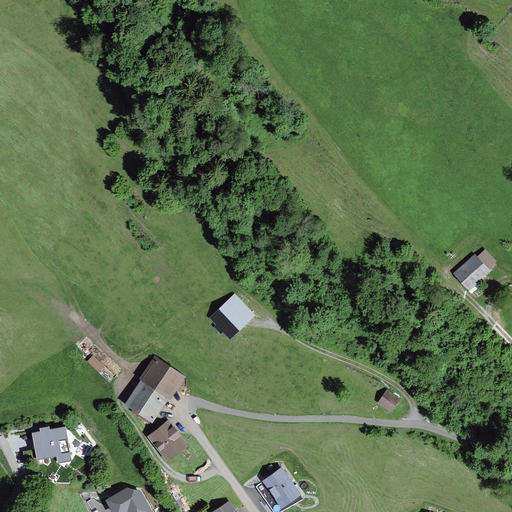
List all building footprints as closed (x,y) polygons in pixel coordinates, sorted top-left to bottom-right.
[(475,254),(454,274),(470,292),(490,273),(489,271),(497,263),(485,250),(478,257),(475,254)] [(252,317),(232,296),(207,320),(227,341),(252,317)] [(93,356),(86,363),(98,374),(104,367),(93,356)] [(157,362),(128,406),(152,423),(182,378),(157,362)] [(399,402),(385,391),(374,403),(389,415),(399,402)] [(170,422),(149,438),(169,463),(189,447),(170,422)] [(40,435),(32,436),(37,462),(57,458),(58,464),(72,461),(66,429),(49,433),(49,429),(40,431),(40,435)] [(283,511),(302,500),(282,470),(256,488),(272,511),(283,511)] [(128,490),(107,502),(112,511),(127,511),(128,511),(150,511),(140,492),(128,490)]
